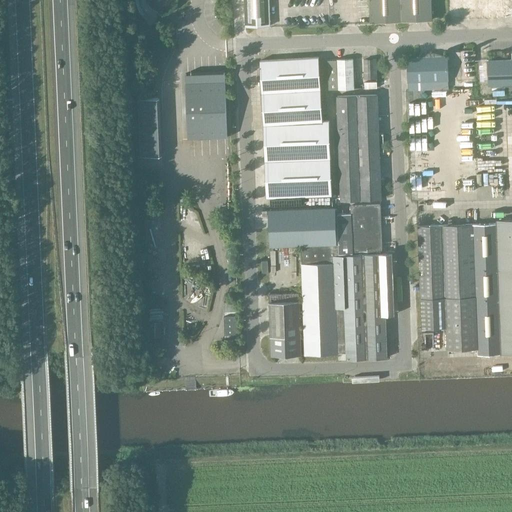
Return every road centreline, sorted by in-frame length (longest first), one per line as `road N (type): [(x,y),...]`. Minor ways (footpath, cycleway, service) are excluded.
road 1 (motorway): [(21,0),(44,511)]
road 2 (motorway): [(81,511),(59,0)]
road 3 (unclassified): [(254,370),(405,365),(393,38)]
road 4 (unclassified): [(254,370),(242,44),(393,38)]
